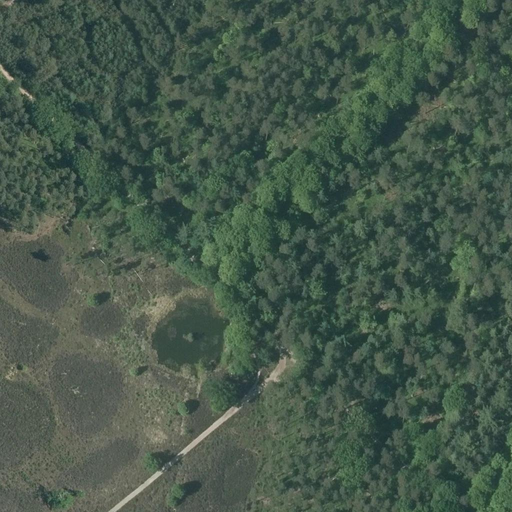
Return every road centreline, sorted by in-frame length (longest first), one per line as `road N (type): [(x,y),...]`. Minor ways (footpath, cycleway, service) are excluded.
road 1 (track): [(0,67),(283,349)]
road 2 (track): [(111,511),(270,380),(283,349)]
road 3 (track): [(283,349),(449,511)]
